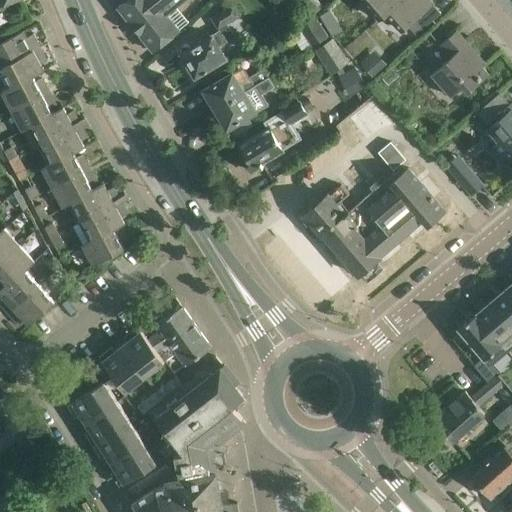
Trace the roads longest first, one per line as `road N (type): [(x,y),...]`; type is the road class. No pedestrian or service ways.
road 1 (primary): [(221,260),(132,119),(75,0)]
road 2 (secondary): [(356,362),(511,223)]
road 3 (residential): [(20,359),(46,351),(178,244)]
road 4 (residential): [(119,511),(20,359)]
road 5 (primary): [(221,260),(277,369)]
road 6 (primary): [(305,348),(221,260)]
